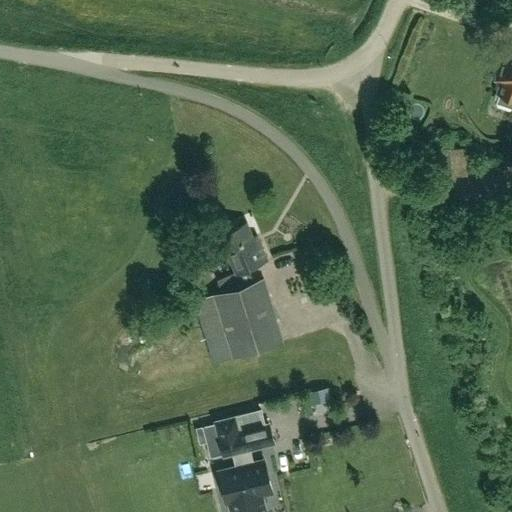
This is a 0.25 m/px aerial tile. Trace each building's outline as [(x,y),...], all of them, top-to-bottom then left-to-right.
[(511,56),(503,53),(494,80),(500,83),(496,95),(498,96),(495,104),(511,110),(511,107),(511,56)] [(466,174),(465,148),(432,149),(433,175),(466,174)] [(282,340),(264,279),(253,282),(247,268),(266,259),(259,243),(256,244),(246,222),(219,234),(235,272),(217,280),(222,291),(195,300),(213,361),(282,340)] [(124,293),(84,303),(87,315),(127,305),(124,293)] [(238,511),(264,506),(261,494),(271,492),(263,459),(253,461),(250,448),(273,443),(269,423),(264,424),(261,409),(214,421),(223,455),(232,453),(235,466),(218,470),(226,503),(228,502),(230,511),(238,511)]
